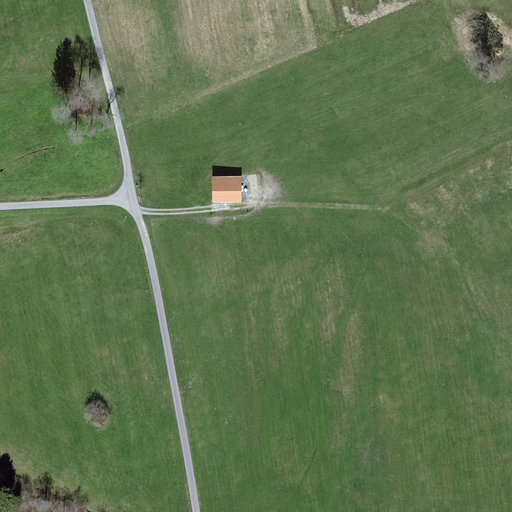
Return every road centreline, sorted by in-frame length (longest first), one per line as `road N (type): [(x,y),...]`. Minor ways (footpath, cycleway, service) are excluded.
road 1 (track): [(196,511),(155,265),(130,199),(82,0)]
road 2 (unclassified): [(0,207),(130,199)]
